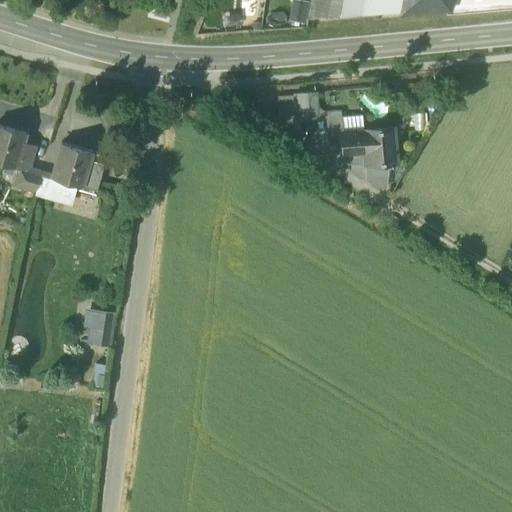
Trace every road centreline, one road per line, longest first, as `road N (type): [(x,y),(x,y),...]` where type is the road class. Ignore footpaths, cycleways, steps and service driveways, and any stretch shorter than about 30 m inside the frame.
road 1 (unclassified): [(108,511),(148,213),(154,60)]
road 2 (secondary): [(511,35),(154,60)]
road 3 (track): [(207,62),(207,84),(400,212)]
road 4 (secondary): [(154,60),(0,20)]
road 5 (track): [(511,280),(400,212)]
